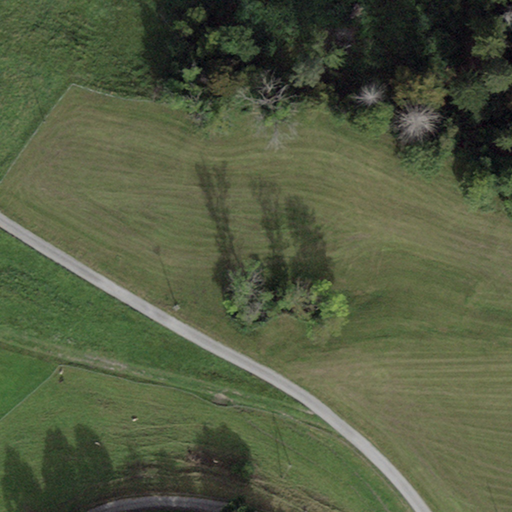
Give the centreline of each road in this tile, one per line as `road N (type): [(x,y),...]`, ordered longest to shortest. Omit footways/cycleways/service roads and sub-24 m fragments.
road 1 (track): [(0,220),(313,401),(421,511)]
road 2 (track): [(228,511),(140,502),(109,511)]
